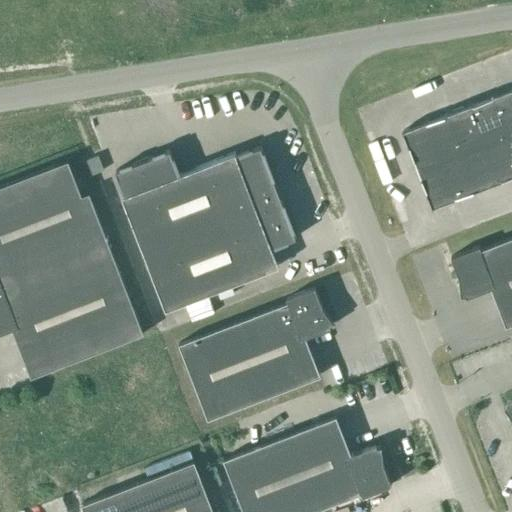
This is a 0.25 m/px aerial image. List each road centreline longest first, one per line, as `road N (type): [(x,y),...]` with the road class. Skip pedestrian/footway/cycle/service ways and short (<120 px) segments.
road 1 (unclassified): [(481,511),(300,54)]
road 2 (unclassified): [(300,54),(0,105)]
road 3 (unclassified): [(511,19),(300,54)]
